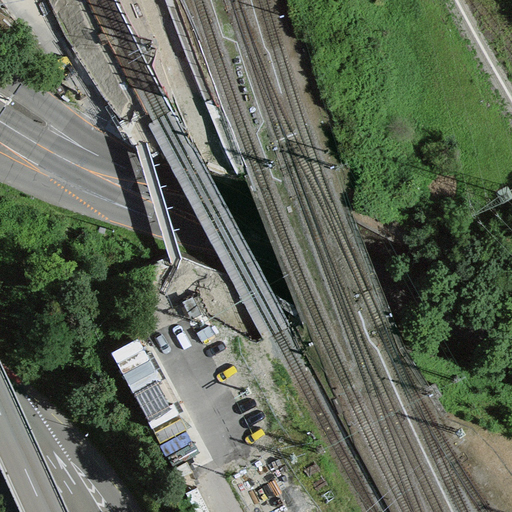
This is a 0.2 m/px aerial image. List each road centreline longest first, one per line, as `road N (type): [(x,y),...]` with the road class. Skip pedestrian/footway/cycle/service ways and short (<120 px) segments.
road 1 (secondary): [(511,333),(117,183)]
road 2 (secondary): [(117,183),(52,113),(0,76)]
road 3 (secondary): [(117,183),(0,119)]
road 4 (primary): [(126,511),(85,461),(28,429)]
road 5 (secondary): [(0,157),(117,183)]
